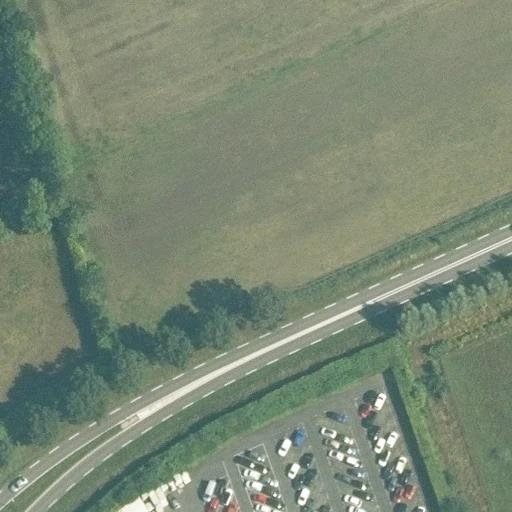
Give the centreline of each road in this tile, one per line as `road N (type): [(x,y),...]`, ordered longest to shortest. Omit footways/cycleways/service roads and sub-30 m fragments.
road 1 (secondary): [(232,366),(511,240)]
road 2 (secondary): [(232,366),(159,392),(92,431),(0,502)]
road 3 (secondary): [(36,511),(102,453),(232,366)]
